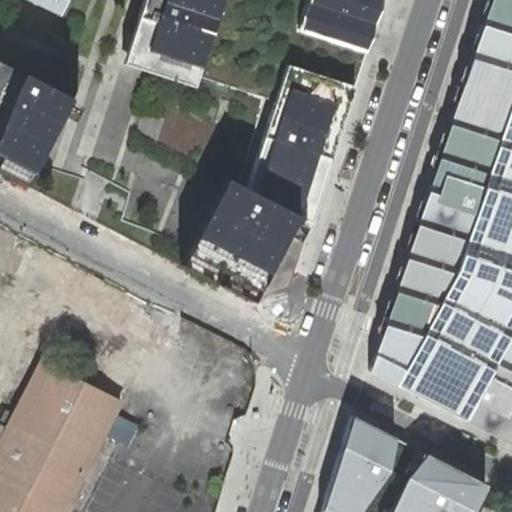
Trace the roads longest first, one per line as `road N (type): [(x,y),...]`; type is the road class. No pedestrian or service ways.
road 1 (residential): [(428,0),(309,361)]
road 2 (residential): [(309,361),(0,199)]
road 3 (residential): [(309,361),(336,390),(511,470)]
road 4 (residential): [(260,511),(309,361)]
